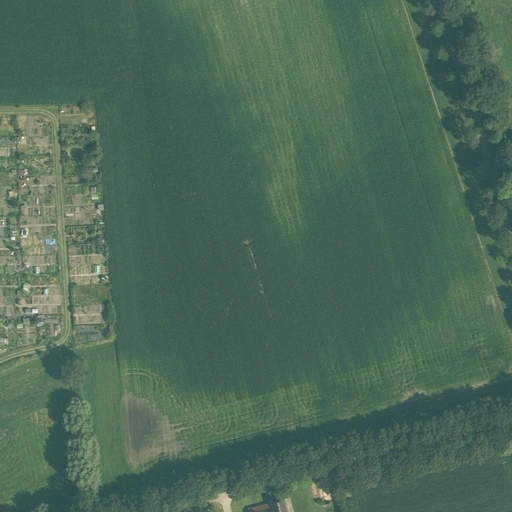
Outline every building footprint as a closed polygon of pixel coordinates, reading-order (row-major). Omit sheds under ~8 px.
[(69,133),(69,132),(80,132),(79,123),(60,124),(60,133),(69,133)] [(91,202),(79,201),(79,210),(91,211),(91,202)] [(0,252),(8,251),(8,244),(13,244),(12,234),(3,235),(0,204),(0,252)] [(57,271),(58,262),(54,262),(55,248),(45,248),(44,262),(48,263),(48,271),(57,271)] [(38,270),(38,263),(28,263),(28,271),(38,270)] [(103,281),(81,283),(82,291),(88,290),(103,289),(103,281)] [(13,293),(5,292),(6,284),(0,283),(0,300),(12,302),(13,293)] [(50,303),(58,303),(58,292),(55,292),(55,283),(46,283),(46,293),(26,292),(26,302),(31,302),(31,309),(50,310),(50,303)] [(271,503),(248,508),(249,511),(285,511),(282,498),(270,501),(271,503)]
